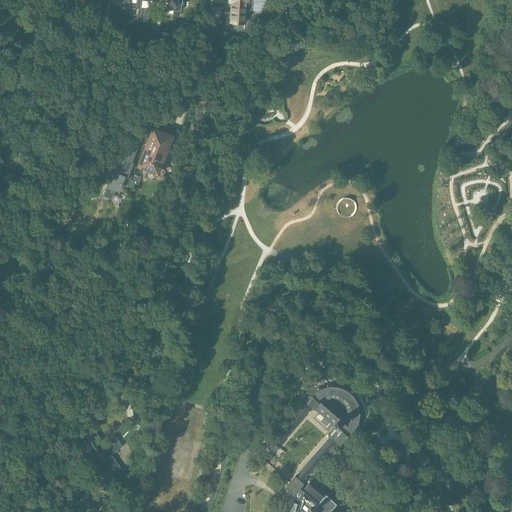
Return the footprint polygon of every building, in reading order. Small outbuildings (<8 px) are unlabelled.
[(149,0),(156,0),(156,2),(161,2),(160,8),(179,11),(181,0),(129,0),(129,3),(140,4),(138,20),(147,21),(149,0)] [(229,0),(229,2),(231,2),(230,21),(242,22),(244,20),(245,10),(259,11),(266,3),(265,0),(253,0),(254,0),(249,0),(229,0)] [(148,139),(140,135),(136,139),(133,146),(130,145),(126,155),(122,154),(118,166),(114,165),(102,196),(110,199),(113,190),(117,191),(122,177),(126,178),(132,163),(130,162),(139,140),(146,143),(147,144),(138,165),(153,171),(156,163),(160,165),(168,146),(166,145),(172,132),(164,128),(162,132),(153,129),(149,138),(148,138),(148,139)] [(287,486),(293,492),(291,499),(287,498),(282,511),(331,511),(330,510),(331,510),(330,509),(335,503),(333,501),(334,501),(327,495),(325,494),(309,481),(304,487),(301,484),(301,483),(301,482),(336,442),(338,444),(332,450),(333,451),(339,444),(339,445),(343,439),(345,440),(352,432),(353,433),(352,432),(353,431),(354,429),(355,428),(356,427),(356,426),(357,424),(358,425),(359,424),(357,423),(358,422),(358,421),(358,419),(359,418),(359,416),(359,415),(360,415),(360,414),(359,414),(359,413),(359,411),(359,410),(358,408),(358,407),(358,405),(359,405),(359,404),(357,405),(357,403),(356,401),(355,400),(354,398),(353,397),(354,396),(354,395),(353,396),(351,395),(350,394),(348,391),(346,390),(347,389),(346,389),(345,390),(343,389),(340,388),(337,387),(337,385),(336,387),(335,386),(332,386),(329,386),(327,387),(327,385),(326,385),(327,387),(325,387),(322,388),(321,388),(318,390),(318,388),(317,389),(318,390),(315,392),(314,393),(313,394),(312,395),(311,396),(310,395),(310,396),(312,397),(310,399),(309,398),(270,442),(269,443),(268,444),(268,445),(268,446),(268,447),(268,448),(268,449),(269,449),(269,450),(270,450),(271,450),(272,451),(273,451),(274,450),(275,450),(276,448),(277,446),(278,446),(311,408),(314,410),(307,419),(325,436),(327,434),(330,437),(295,477),(294,476),(289,482),(287,484),(288,484),(287,486)] [(92,427),(87,436),(87,437),(115,477),(123,471),(111,455),(116,451),(122,446),(120,443),(115,437),(114,437),(112,435),(108,438),(102,442),(92,427)] [(184,476),(191,448),(173,444),(166,472),(184,476)] [(274,464),(280,468),(288,457),(283,453),(274,464)]
